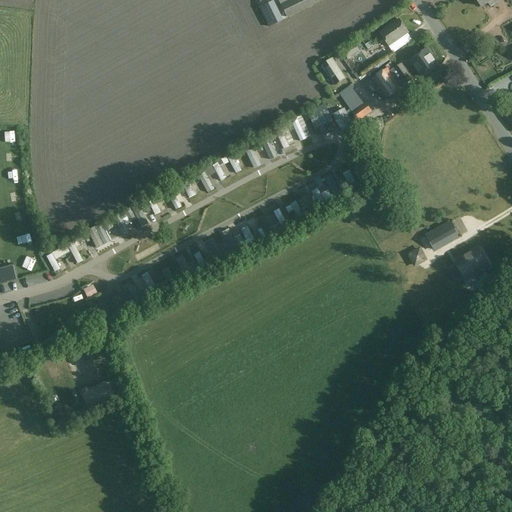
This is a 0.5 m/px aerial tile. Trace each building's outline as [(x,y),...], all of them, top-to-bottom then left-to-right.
[(277,0),(286,19),(324,0),(277,0)] [(273,1),(259,7),(268,26),(282,20),(273,1)] [(408,33),(404,26),(399,20),(380,33),(389,46),(408,33)] [(342,51),(348,60),(361,52),(354,42),(342,51)] [(410,60),(422,78),(439,66),(427,49),(410,60)] [(346,79),(333,58),(321,66),(335,86),(346,79)] [(401,64),(396,68),(396,67),(391,70),(388,67),(373,78),(376,82),(371,85),(376,92),(378,91),(384,100),(412,80),(401,64)] [(351,85),(339,93),(359,121),(372,111),(365,102),(364,103),(351,85)] [(325,104),(316,109),(323,123),(332,118),(325,104)] [(511,106),(502,112),(511,128),(511,106)] [(342,132),(354,125),(345,108),(332,115),(342,132)] [(300,142),(305,139),(296,119),(291,121),(300,142)] [(275,132),(283,149),(288,146),(281,130),(275,132)] [(264,134),(258,137),(268,157),(274,154),(264,134)] [(257,162),(249,144),(244,146),(252,165),(257,162)] [(227,158),(235,174),(241,171),(232,155),(227,158)] [(301,172),(309,168),(305,161),(297,165),(301,172)] [(212,166),(220,181),(225,178),(217,163),(212,166)] [(361,166),(370,184),(376,181),(367,163),(361,166)] [(202,171),(197,174),(205,189),(210,186),(202,171)] [(352,193),(359,190),(350,171),(343,175),(352,193)] [(265,182),(270,191),(279,186),(274,178),(265,182)] [(195,195),(187,179),(180,182),(189,198),(195,195)] [(336,200),(342,196),(333,181),(327,184),(336,200)] [(165,190),(173,206),(179,204),(170,187),(165,190)] [(251,192),(256,201),(265,196),(260,187),(251,192)] [(327,205),(318,189),(311,192),(320,209),(327,205)] [(160,213),(153,198),(147,200),(155,215),(160,213)] [(298,218),(303,215),(295,202),(290,205),(298,218)] [(132,209),(140,225),(145,222),(137,206),(132,209)] [(212,216),(218,214),(216,208),(210,210),(212,216)] [(287,226),(279,210),(273,213),(282,229),(287,226)] [(112,217),(122,235),(129,231),(119,213),(112,217)] [(198,222),(203,230),(211,225),(207,217),(198,222)] [(266,237),(273,233),(264,217),(257,220),(266,237)] [(92,238),(106,232),(101,220),(87,226),(92,238)] [(451,222),(427,236),(434,250),(459,236),(451,222)] [(177,243),(192,235),(186,225),(172,233),(177,243)] [(240,230),(249,247),(256,243),(247,227),(240,230)] [(55,244),(61,259),(83,249),(76,235),(55,244)] [(226,237),(233,253),(239,251),(231,235),(226,237)] [(223,259),(215,243),(210,245),(218,262),(223,259)] [(455,260),(466,280),(490,267),(479,247),(455,260)] [(207,268),(199,253),(193,255),(201,271),(207,268)] [(133,255),(121,259),(124,269),(136,264),(133,255)] [(101,266),(111,262),(109,257),(100,261),(101,266)] [(184,259),(179,262),(187,278),(192,275),(184,259)] [(110,266),(115,276),(124,272),(119,261),(110,266)] [(13,264),(0,267),(0,283),(17,279),(13,264)] [(171,286),(176,284),(168,268),(163,270),(171,286)] [(80,277),(74,280),(80,294),(86,292),(80,277)] [(157,291),(149,277),(143,280),(151,295),(157,291)] [(133,286),(128,289),(136,304),(142,301),(133,286)] [(442,296),(448,291),(445,286),(438,290),(442,296)] [(126,310),(118,293),(110,297),(115,306),(108,310),(111,317),(126,310)] [(109,364),(102,366),(104,372),(111,370),(109,364)]
